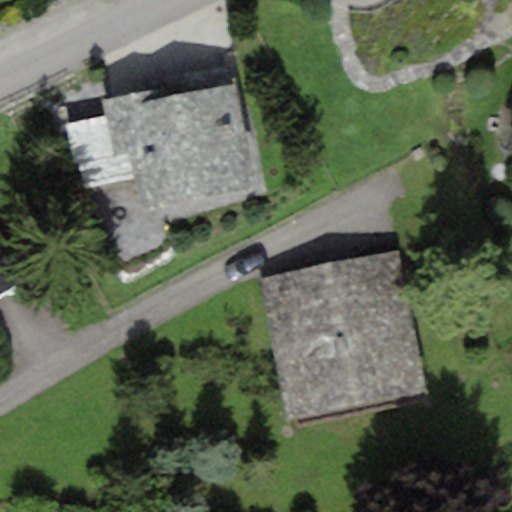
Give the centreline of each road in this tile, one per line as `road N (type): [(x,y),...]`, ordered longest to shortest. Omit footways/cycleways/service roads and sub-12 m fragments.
road 1 (residential): [(0,400),(382,187)]
road 2 (residential): [(0,82),(173,0)]
